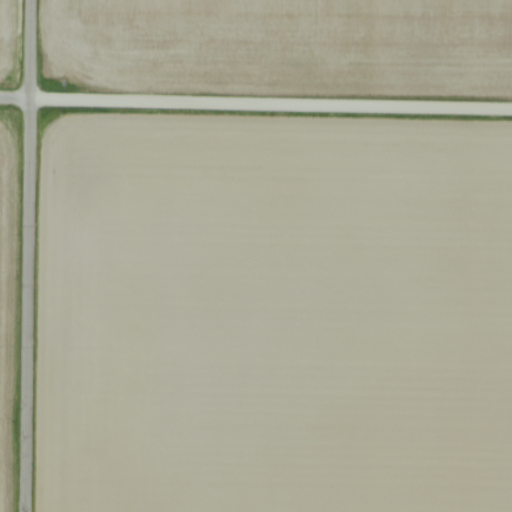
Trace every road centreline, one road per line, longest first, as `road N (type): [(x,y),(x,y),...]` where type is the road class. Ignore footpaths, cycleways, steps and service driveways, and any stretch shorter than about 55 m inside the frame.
road 1 (residential): [(0,92),(270,110),(511,111)]
road 2 (residential): [(26,511),(32,0)]
